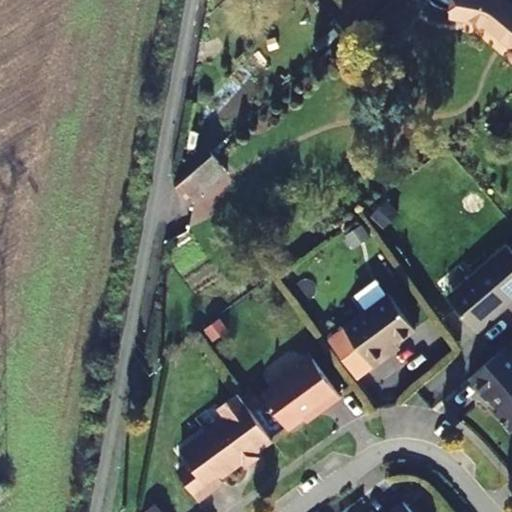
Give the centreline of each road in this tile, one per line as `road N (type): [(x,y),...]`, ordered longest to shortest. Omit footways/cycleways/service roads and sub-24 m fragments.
road 1 (unclassified): [(194,0),(98,511)]
road 2 (residential): [(298,511),(397,448),(439,456),(490,511)]
